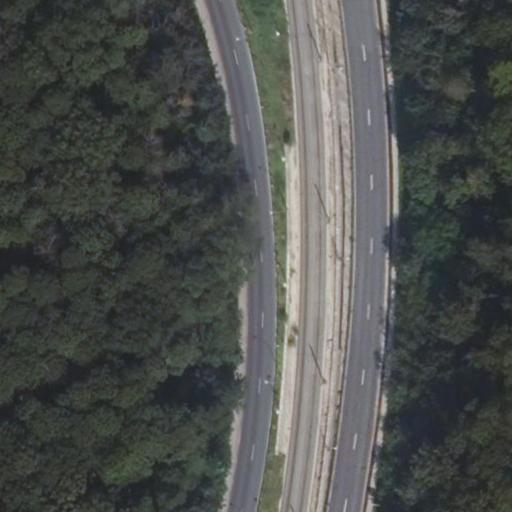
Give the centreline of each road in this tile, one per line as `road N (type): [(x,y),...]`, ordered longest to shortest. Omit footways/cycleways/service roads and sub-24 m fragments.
road 1 (secondary): [(217,0),(248,124),(260,278),(256,404),(239,511)]
road 2 (secondary): [(344,511),(370,283),(371,168),(356,0)]
